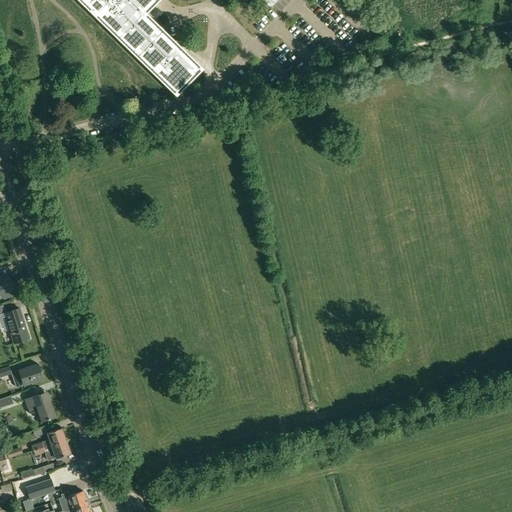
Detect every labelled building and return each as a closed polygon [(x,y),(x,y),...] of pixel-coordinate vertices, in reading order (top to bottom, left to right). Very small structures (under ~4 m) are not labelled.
[(80,0),(81,1),(80,2),(81,3),(82,1),(84,3),(83,4),(84,5),(85,4),(87,6),(86,7),(87,6),(89,8),(88,9),(89,8),(92,10),(90,12),(91,13),(94,10),(96,12),(94,14),(113,33),(115,35),(116,36),(117,37),(118,38),(119,39),(120,39),(132,51),(133,52),(134,53),(135,54),(136,55),(137,56),(138,57),(139,58),(139,57),(151,70),(152,71),(153,71),(154,72),(155,73),(156,74),(157,75),(157,76),(158,76),(176,94),(178,92),(194,76),(195,75),(195,76),(196,74),(197,73),(198,73),(199,72),(199,71),(200,70),(201,69),(202,69),(184,52),(181,50),(182,49),(164,32),(164,31),(163,31),(163,30),(162,31),(160,29),(160,28),(159,27),(158,26),(158,25),(157,26),(145,13),(146,12),(147,12),(146,12),(147,10),(148,11),(148,10),(149,9),(150,9),(149,8),(150,7),(151,8),(151,7),(152,6),(153,6),(152,5),(153,4),(154,5),(154,4),(155,3),(156,3),(155,2),(156,1),(157,2),(158,1),(158,0),(80,0)] [(119,87),(120,86),(121,85),(122,84),(123,82),(123,81),(123,80),(123,78),(123,77),(123,75),(123,74),(122,73),(121,71),(121,70),(119,69),(118,68),(117,67),(116,67),(114,66),(113,66),(112,66),(110,66),(109,66),(107,67),(106,67),(105,68),(104,69),(103,70),(102,71),(101,72),(100,74),(100,75),(100,77),(99,78),(99,79),(100,81),(100,82),(101,84),(102,85),(102,86),(103,87),(105,88),(106,89),(107,89),(108,90),(110,90),(111,90),(113,90),(114,90),(116,89),(117,89),(118,88),(119,87)] [(0,295),(3,294),(4,298),(12,296),(11,291),(14,291),(8,274),(0,276),(0,295)] [(20,308),(4,313),(14,343),(29,338),(20,308)] [(12,373),(12,374),(16,387),(24,384),(43,378),(38,364),(19,370),(12,372),(12,373)] [(10,366),(0,368),(0,377),(12,374),(12,373),(12,372),(10,366)] [(47,391),(25,399),(30,413),(38,410),(41,421),(56,416),(47,391)] [(11,395),(0,399),(0,407),(14,403),(11,395)] [(42,442),(32,446),(34,450),(51,444),(66,440),(62,428),(47,432),(50,439),(42,442)] [(51,444),(34,450),(35,455),(45,452),(46,453),(48,461),(56,458),(71,453),(66,440),(51,444)] [(21,447),(7,451),(9,457),(23,453),(21,447)] [(43,466),(33,469),(35,475),(44,472),(55,469),(53,463),(43,466)] [(56,479),(60,493),(87,485),(82,471),(56,479)] [(50,479),(26,487),(30,499),(30,500),(55,492),(50,479)] [(11,483),(1,486),(2,492),(12,489),(11,483)] [(83,491),(64,497),(68,510),(72,508),(72,509),(88,504),(83,491)]
